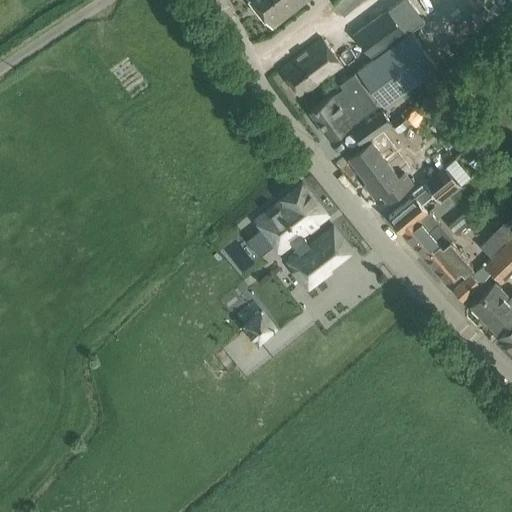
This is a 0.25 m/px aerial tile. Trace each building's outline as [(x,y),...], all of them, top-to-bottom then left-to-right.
[(249,0),(271,28),(306,0),(249,0)] [(338,0),(333,4),(343,17),(363,0),(338,0)] [(406,0),(402,0),(384,14),(402,37),(423,21),(406,0)] [(379,11),(346,36),(366,64),(400,39),(379,11)] [(359,72),(384,105),(435,68),(410,34),(359,72)] [(322,39),(280,70),(301,98),(343,67),(322,39)] [(343,88),(336,92),(310,111),(330,139),(378,105),(356,74),(355,73),(340,83),(343,88)] [(361,144),(391,123),(382,112),(353,133),(361,144)] [(349,159),(368,186),(366,187),(374,198),(380,194),(387,203),(412,185),(404,174),(398,178),(371,142),(349,159)] [(408,196),(411,199),(389,217),(401,232),(418,218),(427,211),(421,203),(433,193),(437,198),(452,185),(440,169),(424,182),(412,192),(412,193),(408,196)] [(267,212),(270,216),(259,224),(277,249),(288,240),(299,254),(288,262),(308,289),(331,272),(329,268),(351,251),(336,230),(330,229),(309,246),(302,236),(328,216),(303,183),(282,199),(282,200),(267,212)] [(418,218),(401,232),(423,257),(439,243),(443,247),(450,241),(436,224),(438,223),(429,212),(419,219),(418,218)] [(470,223),(462,214),(448,225),(457,235),(470,223)] [(490,256),(511,234),(511,231),(503,223),(480,247),(490,256)] [(492,258),(485,265),(492,272),(491,273),(491,274),(492,273),(502,283),(511,273),(511,234),(490,256),(492,258)] [(439,243),(423,257),(444,283),(450,278),(453,282),(472,267),(450,241),(443,247),(439,243)] [(484,265),(472,276),(471,276),(454,292),(462,301),(491,274),(491,273),(492,272),(485,265),(484,266),(484,265)] [(511,294),(509,298),(498,287),(495,283),(471,307),(497,334),(511,319),(511,294)] [(279,328),(261,306),(239,323),(258,346),(279,328)] [(511,325),(500,337),(511,349),(511,325)]
